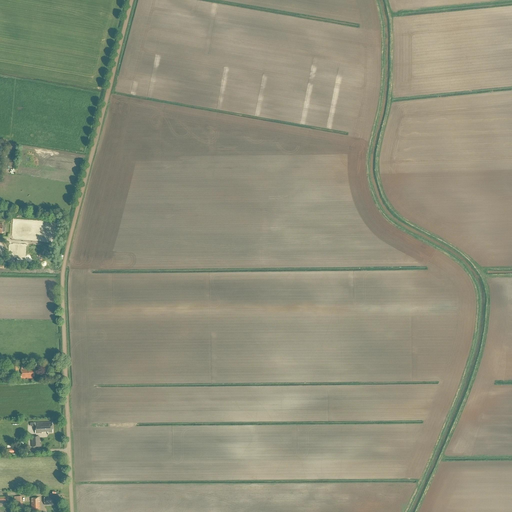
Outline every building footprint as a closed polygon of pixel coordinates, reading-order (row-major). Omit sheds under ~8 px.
[(22,368),(21,368),(21,378),(33,378),(32,377),(34,377),(34,368),(25,369),(25,365),(22,365),(22,368)] [(48,433),(52,433),(52,423),(36,423),(36,434),(42,434),(42,433),(48,432),(48,433)] [(40,437),(31,437),(32,448),(40,447),(40,437)] [(53,505),(58,505),(58,496),(54,496),(54,497),(45,497),(45,505),(53,505)] [(23,503),(22,503),(22,497),(14,497),(14,502),(16,502),(16,508),(23,508),(23,503)] [(40,511),(40,498),(31,498),(31,511),(40,511)]
